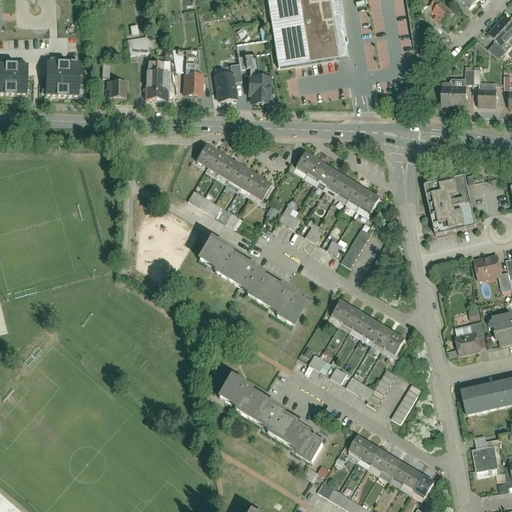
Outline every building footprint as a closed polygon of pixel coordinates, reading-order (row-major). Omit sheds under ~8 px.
[(266,0),(277,68),(348,58),(339,0),(266,0)] [(462,0),(474,9),(481,0),(462,0)] [(431,9),(447,24),(455,16),(440,1),(431,9)] [(511,38),(511,25),(505,19),(488,36),(496,43),(502,49),(511,38)] [(511,47),(511,38),(502,49),(496,43),(488,52),(499,62),(511,47)] [(153,39),(128,40),(129,57),(154,55),(153,39)] [(242,72),(258,70),(256,56),(240,59),(242,72)] [(379,58),(381,70),(391,68),(389,56),(379,58)] [(0,96),(30,98),(32,61),(0,60),(0,96)] [(83,98),(83,60),(44,60),(44,97),(83,98)] [(145,64),(145,101),(166,101),(167,64),(145,64)] [(185,76),(184,98),(200,98),(200,76),(185,76)] [(249,76),(248,103),(270,105),(272,77),(249,76)] [(236,81),(218,81),(218,99),(236,99),(236,81)] [(110,83),(109,99),(123,99),(123,83),(110,83)] [(466,109),(467,91),(441,91),(441,108),(466,109)] [(479,109),(496,108),(496,94),(479,95),(479,109)] [(206,148),(196,165),(262,204),(271,188),(206,148)] [(305,156),(295,172),(371,217),(380,202),(305,156)] [(463,177),(423,187),(436,238),(476,228),(463,177)] [(187,205),(236,232),(242,221),(193,194),(187,205)] [(294,233),(300,222),(295,219),(298,214),(293,211),(296,206),(290,203),(278,224),(294,233)] [(270,209),(267,218),(274,220),(277,212),(270,209)] [(305,240),(316,246),(322,236),(312,229),(305,240)] [(360,230),(343,266),(352,271),(370,235),(360,230)] [(233,252),(208,237),(196,259),(214,269),(212,272),(245,291),(243,293),(273,310),(271,314),(296,328),(308,307),(296,300),(298,297),(265,278),(267,275),(232,255),(233,252)] [(326,252),(336,259),(343,249),(334,242),(326,252)] [(498,257),(473,263),(478,286),(499,281),(503,296),(511,293),(511,287),(509,274),(502,276),(498,257)] [(340,303),(331,319),(396,358),(405,342),(340,303)] [(477,313),(469,315),(471,323),(479,321),(477,313)] [(493,335),(497,349),(511,345),(511,321),(510,314),(492,319),(496,335),(493,335)] [(474,334),(454,340),(460,359),(484,353),(479,337),(486,335),(482,323),(472,326),(474,334)] [(325,377),(332,367),(315,356),(309,367),(325,377)] [(330,380),(346,389),(352,379),(336,369),(330,380)] [(388,372),(367,406),(377,412),(381,405),(398,377),(388,372)] [(251,388),(226,373),(214,395),(231,405),(230,408),(262,426),(261,429),(291,446),(288,450),(314,464),(326,443),(314,436),(316,433),(283,414),(285,411),(249,390),(251,388)] [(511,380),(460,393),(466,419),(511,407),(511,380)] [(413,386),(392,421),(402,427),(422,392),(413,386)] [(355,432),(343,451),(421,498),(432,479),(355,432)] [(487,449),(472,452),(476,474),(499,470),(495,449),(501,448),(499,441),(486,443),(487,449)] [(325,480),(329,473),(322,469),(318,476),(325,480)] [(369,511),(323,486),(317,496),(345,511),(419,511),(418,511),(417,511),(369,511)] [(18,511),(0,496),(0,511),(18,511)]
